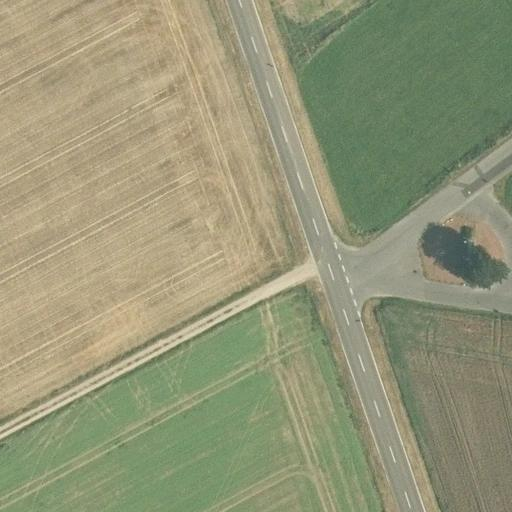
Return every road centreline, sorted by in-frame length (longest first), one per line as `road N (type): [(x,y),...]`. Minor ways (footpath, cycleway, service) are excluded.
road 1 (track): [(325,261),(0,435)]
road 2 (secondary): [(330,277),(238,0)]
road 3 (secondary): [(412,511),(331,279)]
road 4 (unclassified): [(330,277),(511,155)]
road 5 (unclassified): [(511,305),(331,279)]
